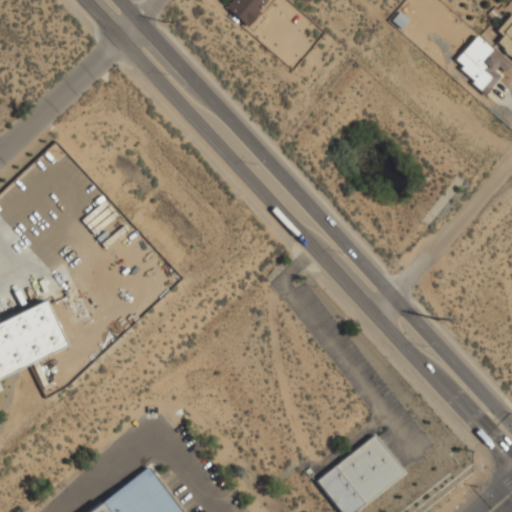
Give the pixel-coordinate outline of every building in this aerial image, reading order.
[(232,0),(226,8),(247,25),(268,0),(232,0)] [(511,12),(497,30),(502,34),(495,43),(511,57),(511,12)] [(0,374),(65,350),(45,299),(0,315),(0,374)] [(337,511),(350,511),(404,475),(375,434),(314,477),(337,511)] [(93,511),(179,511),(152,472),(93,511)]
